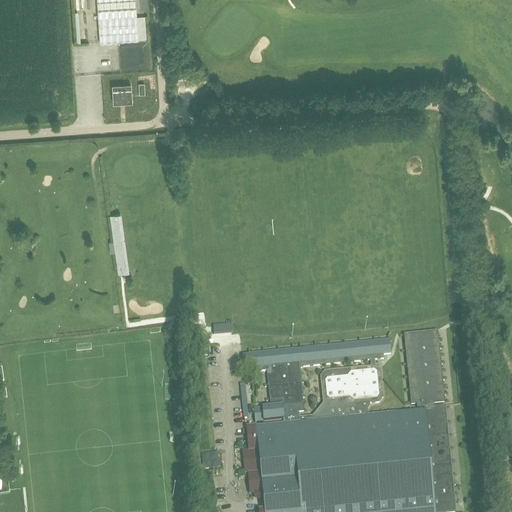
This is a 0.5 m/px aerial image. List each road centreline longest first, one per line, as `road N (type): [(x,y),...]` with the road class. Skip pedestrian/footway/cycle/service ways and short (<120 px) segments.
road 1 (track): [(488,511),(457,118),(438,106),(207,121)]
road 2 (residential): [(207,121),(0,136)]
